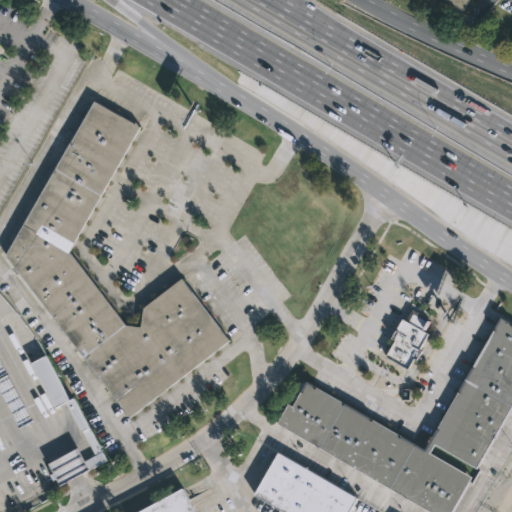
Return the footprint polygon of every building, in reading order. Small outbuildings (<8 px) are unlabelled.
[(469,0),(464,9),(449,0),(469,0)] [(125,324),(141,326),(142,308),(182,277),(230,340),(130,417),(6,255),(95,100),(140,126),(69,250),(125,324)] [(302,186),(322,210),(320,212),(324,219),(316,225),(312,220),(307,224),(312,230),(310,230),(322,244),(316,248),(318,250),(294,267),(283,253),(279,256),(261,234),(268,229),(262,221),(265,219),(261,213),(259,215),(255,209),(264,202),(262,199),(275,189),(281,197),(290,190),(292,193),(302,186)] [(412,308),(434,321),(408,368),(385,355),(394,340),(391,338),(402,319),(404,321),(412,308)] [(511,407),(452,511),(431,511),(277,423),(289,403),(293,406),(307,381),(426,449),(501,316),(511,322),(511,407)] [(45,355),(69,400),(73,398),(107,459),(89,469),(85,460),(95,454),(67,401),(55,407),(31,363),(45,355)] [(0,356),(34,420),(20,427),(0,390),(0,356)] [(78,448),(49,463),(60,484),(107,461),(98,444),(91,447),(95,455),(85,461),(78,448)] [(357,497),(348,511),(284,511),(254,494),(279,452),(357,497)] [(138,511),(183,488),(195,511),(138,511)]
